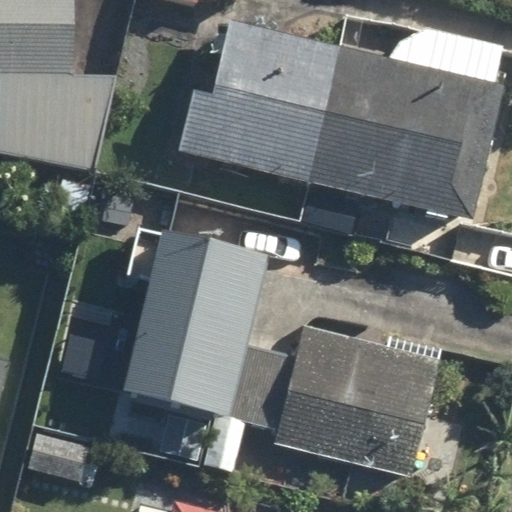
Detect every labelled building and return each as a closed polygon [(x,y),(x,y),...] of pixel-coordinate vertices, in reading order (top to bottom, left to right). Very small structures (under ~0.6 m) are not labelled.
[(0,0),(0,160),(94,177),(118,83),(70,80),(72,0),(0,0)] [(248,0),(154,0),(154,4),(190,9),(191,0),(219,0),(248,5),(248,0)] [(496,80),(200,24),(172,169),(314,196),(309,225),(369,236),(374,208),(469,226),(496,80)] [(259,256),(155,238),(125,407),(229,425),(259,256)] [(434,361),(300,332),(274,454),(408,482),(434,361)] [(86,449),(34,437),(25,477),(77,488),(86,449)] [(214,511),(172,501),(169,511),(135,511),(136,511),(135,511),(214,511)]
